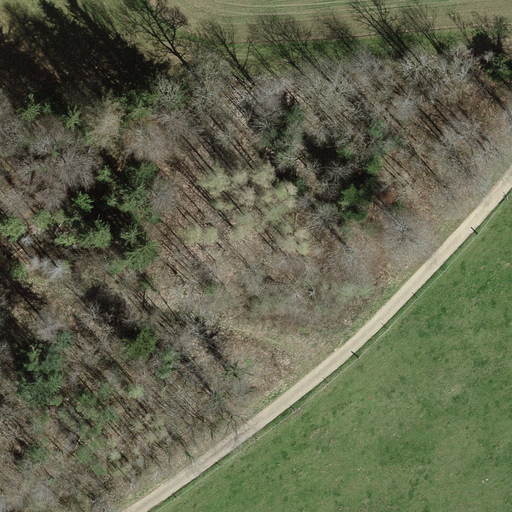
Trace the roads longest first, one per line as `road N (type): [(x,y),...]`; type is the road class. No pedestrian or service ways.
road 1 (track): [(138,511),(318,375),(511,176)]
road 2 (track): [(145,0),(165,22),(205,42),(294,47),(511,38)]
road 3 (track): [(0,274),(236,319),(285,342),(318,375)]
